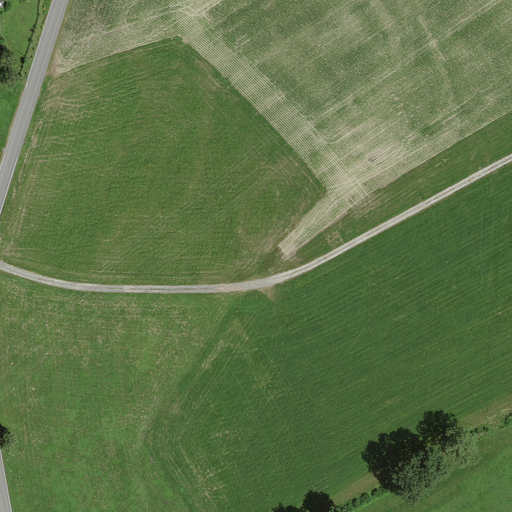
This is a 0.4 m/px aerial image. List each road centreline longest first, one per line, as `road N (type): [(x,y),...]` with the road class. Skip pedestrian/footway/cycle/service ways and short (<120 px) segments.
road 1 (track): [(0,265),(95,287),(261,283),(318,261),(511,156)]
road 2 (tertiary): [(0,190),(61,0)]
